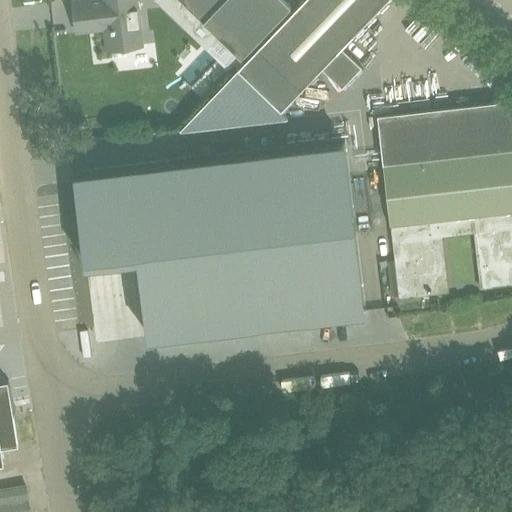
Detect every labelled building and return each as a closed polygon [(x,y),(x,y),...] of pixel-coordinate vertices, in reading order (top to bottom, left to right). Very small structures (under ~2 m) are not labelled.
[(108,49),(143,45),(137,0),(73,0),(77,25),(104,22),(108,49)] [(293,0),(186,0),(243,53),(293,0)] [(320,69),(386,0),(303,0),(238,68),(282,110),(301,89),(321,109),(341,89),(320,69)] [(464,156),(511,149),(511,100),(511,98),(458,105),(464,156)] [(442,235),(454,234),(452,218),(511,211),(511,149),(464,156),(458,105),(378,114),(379,125),(384,164),(396,275),(399,297),(449,292),(442,235)] [(345,139),(75,171),(75,174),(86,263),(87,263),(139,257),(148,337),(366,311),(345,139)] [(511,211),(452,218),(454,234),(474,232),(480,288),(511,284),(511,211)] [(0,414),(14,412),(14,411),(11,411),(9,400),(12,399),(9,379),(0,380),(0,414)] [(0,414),(0,463),(4,462),(2,446),(19,444),(16,424),(13,424),(11,413),(14,412),(0,414)] [(31,511),(27,485),(0,489),(0,511),(31,511)]
